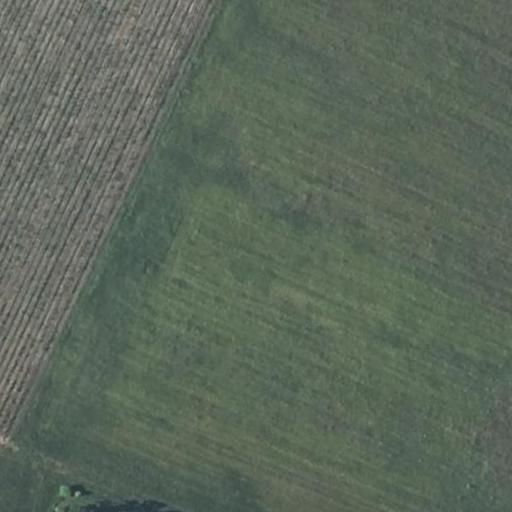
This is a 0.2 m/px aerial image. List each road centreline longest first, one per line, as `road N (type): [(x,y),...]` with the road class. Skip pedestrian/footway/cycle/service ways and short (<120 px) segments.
road 1 (track): [(219,0),(13,450),(169,511)]
road 2 (track): [(511,369),(444,511)]
